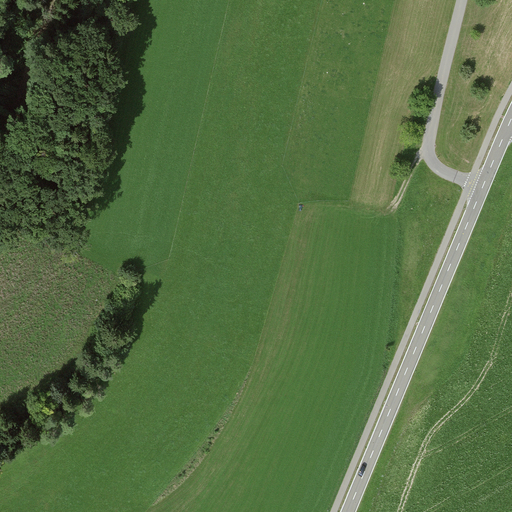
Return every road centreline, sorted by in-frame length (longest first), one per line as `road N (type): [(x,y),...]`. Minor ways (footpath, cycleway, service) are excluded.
road 1 (tertiary): [(348,511),(483,187)]
road 2 (residential): [(463,0),(430,157),(442,171),(483,187)]
road 3 (track): [(58,0),(0,139)]
